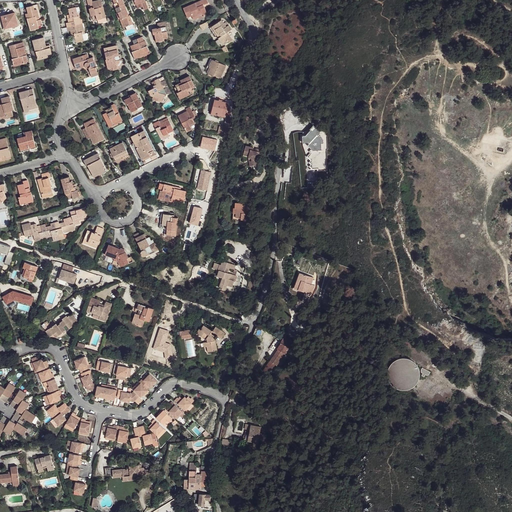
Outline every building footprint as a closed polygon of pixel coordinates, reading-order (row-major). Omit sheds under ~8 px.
[(92,0),(88,0),(94,22),(107,19),(104,8),(102,8),(100,4),(94,5),(93,2),(92,0)] [(135,0),(137,3),(142,2),(145,9),(149,7),(146,0),(135,0)] [(201,0),(184,8),(190,19),(201,15),(200,14),(203,13),(205,17),(206,16),(205,15),(209,13),(205,5),(210,2),(209,0),(201,0)] [(119,11),(122,17),(123,17),(127,26),(134,23),(131,14),(129,14),(125,3),(116,6),(118,12),(119,11)] [(27,13),(31,30),(40,28),(40,26),(44,24),(43,19),(41,20),(40,17),(42,16),(38,4),(28,6),(29,12),(27,13)] [(67,23),(68,27),(84,23),(82,13),(79,13),(78,8),(69,9),(71,17),(69,18),(70,22),(67,23)] [(2,19),(5,29),(7,28),(8,30),(19,27),(15,16),(2,19)] [(155,33),(157,42),(165,39),(164,36),(170,34),(166,19),(157,22),(158,26),(152,28),(153,34),(155,33)] [(223,19),(214,25),(225,42),(228,39),(230,41),(234,38),(230,32),(233,30),(229,25),(227,26),(223,19)] [(86,33),(84,23),(68,27),(69,32),(72,32),(73,34),(76,34),(77,43),(85,41),(84,34),(86,33)] [(214,25),(211,27),(224,46),(230,41),(228,39),(225,42),(214,25)] [(34,39),(39,59),(44,57),(43,55),(48,53),(48,56),(53,55),(51,45),(47,45),(45,37),(34,39)] [(130,52),(133,58),(136,56),(137,58),(144,56),(144,53),(149,51),(144,41),(143,42),(142,38),(132,41),(133,45),(130,46),(132,51),(130,52)] [(11,58),(13,65),(24,62),(24,60),(28,59),(25,46),(23,47),(21,42),(9,46),(12,56),(11,58)] [(107,59),(109,68),(115,66),(115,69),(120,66),(118,62),(120,60),(124,59),(122,53),(120,53),(119,44),(106,47),(109,59),(107,59)] [(74,59),(78,68),(85,66),(86,69),(90,68),(92,74),(98,72),(97,70),(98,69),(94,57),(90,58),(89,54),(74,59)] [(210,69),(207,75),(213,78),(214,76),(221,80),(227,67),(214,61),(210,69)] [(177,83),(178,85),(181,91),(178,92),(181,99),(191,94),(190,88),(197,85),(192,75),(182,79),(183,82),(177,83)] [(164,77),(154,81),(156,85),(152,87),(153,88),(147,91),(149,95),(163,100),(165,92),(163,88),(168,86),(164,77)] [(19,93),(23,111),(37,107),(32,88),(19,93)] [(134,96),(126,100),(128,104),(130,103),(133,111),(144,106),(137,92),(133,94),(134,96)] [(0,103),(0,115),(6,113),(7,115),(13,113),(12,109),(14,109),(10,96),(1,98),(2,103),(0,103)] [(215,101),(212,114),(225,117),(229,105),(215,101)] [(110,110),(103,113),(111,127),(117,123),(116,121),(122,118),(115,103),(112,104),(113,106),(109,108),(110,110)] [(194,108),(180,115),(187,130),(193,127),(191,123),(195,121),(194,117),(197,116),(194,108)] [(167,122),(157,126),(160,131),(164,129),(165,132),(170,131),(168,128),(170,126),(171,129),(174,127),(170,118),(165,119),(167,122)] [(227,118),(223,135),(229,137),(232,120),(227,118)] [(94,119),(83,124),(85,127),(90,138),(93,143),(102,138),(94,119)] [(307,142),(307,145),(313,150),(320,150),(321,145),(323,145),(324,141),(319,135),(322,133),(321,131),(317,129),(319,127),(317,126),(311,129),(309,131),(308,135),(302,134),(301,140),(307,142)] [(86,138),(90,138),(85,127),(81,129),(86,138)] [(24,136),(16,138),(19,152),(34,148),(30,136),(33,135),(31,129),(23,132),(24,136)] [(144,132),(131,137),(136,144),(137,144),(139,148),(149,142),(144,132)] [(219,134),(215,153),(221,154),(223,146),(229,137),(223,135),(219,134)] [(122,142),(109,148),(116,161),(120,159),(119,157),(127,153),(122,142)] [(139,148),(137,149),(144,160),(152,156),(151,154),(154,152),(149,142),(139,148)] [(306,167),(304,167),(311,169),(311,172),(316,172),(320,150),(313,150),(307,145),(306,149),(308,151),(304,155),(307,159),(305,161),(307,163),(305,164),(306,167)] [(259,150),(245,146),(242,155),(248,156),(248,157),(251,158),(251,166),(257,165),(256,160),(259,150)] [(9,147),(0,148),(0,159),(1,159),(1,156),(5,155),(6,157),(11,155),(9,147)] [(98,154),(84,160),(87,166),(89,165),(92,173),(105,168),(98,154)] [(105,168),(92,173),(95,176),(106,171),(105,168)] [(40,190),(43,189),(44,195),(51,192),(47,180),(50,178),(49,174),(41,176),(42,178),(37,180),(40,190)] [(68,176),(60,178),(66,196),(72,195),(72,198),(79,195),(77,187),(75,188),(74,184),(73,185),(71,179),(69,180),(68,176)] [(18,197),(21,205),(33,201),(26,181),(22,181),(22,184),(17,185),(20,196),(18,197)] [(163,187),(162,193),(159,192),(157,200),(175,206),(176,203),(183,205),(185,195),(179,194),(180,191),(163,187)] [(235,208),(234,217),(240,218),(240,219),(245,220),(245,218),(249,217),(250,204),(243,203),(243,205),(240,205),(240,203),(233,202),(233,208),(235,208)] [(85,207),(69,212),(71,218),(68,218),(69,224),(73,223),(81,221),(80,219),(84,218),(84,215),(87,214),(85,207)] [(162,216),(161,228),(167,229),(165,237),(175,239),(177,220),(171,220),(171,217),(162,216)] [(31,225),(30,223),(23,225),(26,237),(33,235),(34,238),(40,236),(40,239),(52,236),(53,239),(64,237),(64,233),(75,230),(73,223),(69,224),(68,218),(63,219),(64,223),(59,224),(58,222),(50,224),(50,226),(46,227),(45,224),(37,226),(36,223),(31,225)] [(87,231),(83,240),(97,245),(104,229),(97,227),(95,233),(87,231)] [(147,242),(146,238),(144,235),(136,238),(141,251),(140,253),(140,255),(141,256),(143,257),(145,257),(146,256),(147,255),(152,253),(152,255),(158,252),(156,245),(149,248),(147,242)] [(83,240),(82,243),(96,249),(97,245),(83,240)] [(0,252),(7,255),(10,247),(0,243),(0,252)] [(109,244),(105,255),(114,259),(115,256),(119,257),(121,264),(128,261),(127,259),(129,257),(127,251),(124,253),(121,249),(109,244)] [(114,259),(113,262),(116,263),(116,265),(118,264),(120,265),(121,264),(119,257),(115,256),(114,259)] [(39,266),(28,262),(26,261),(23,267),(25,268),(22,274),(28,276),(27,279),(32,281),(39,266)] [(242,285),(242,279),(233,276),(235,271),(240,272),(241,268),(229,265),(227,271),(217,269),(216,274),(224,276),(222,280),(228,282),(225,293),(231,294),(232,289),(238,290),(239,285),(242,285)] [(77,276),(62,271),(59,280),(74,285),(77,276)] [(302,281),(299,289),(312,294),(316,284),(312,283),(314,276),(300,271),(297,279),(302,281)] [(31,305),(33,297),(4,290),(1,303),(10,305),(11,300),(31,305)] [(98,300),(92,298),(87,313),(91,314),(92,313),(100,316),(99,320),(106,323),(112,305),(106,303),(105,307),(97,304),(98,300)] [(131,312),(129,318),(140,322),(141,320),(147,321),(151,308),(146,306),(145,308),(142,307),(143,305),(134,302),(132,307),(135,309),(133,313),(131,312)] [(57,331),(60,335),(66,330),(68,332),(80,323),(73,314),(69,317),(68,316),(63,319),(64,320),(61,322),(62,324),(59,326),(57,323),(50,328),(54,333),(57,331)] [(295,338),(299,334),(289,325),(285,330),(295,338)] [(218,340),(215,338),(216,335),(224,339),(227,335),(219,329),(215,331),(206,326),(204,330),(203,329),(199,333),(207,339),(209,349),(210,353),(219,351),(218,340)] [(50,328),(46,330),(50,336),(54,333),(50,328)] [(190,329),(179,331),(180,339),(191,337),(190,329)] [(275,353),(270,361),(277,365),(286,351),(280,348),(275,353)] [(422,378),(422,374),(422,371),(421,368),(419,365),(417,362),(415,360),(412,358),(408,357),(405,357),(402,357),(398,358),(395,360),(393,362),(391,365),(389,368),(388,371),(388,374),(388,378),(389,381),(391,384),(393,386),(395,389),(398,390),(401,391),(405,391),(408,391),(411,390),(414,389),(417,386),(419,384),(421,381),(422,378)] [(82,371),(83,375),(91,372),(87,360),(78,364),(80,371),(82,371)] [(39,361),(34,362),(36,365),(38,371),(40,375),(51,370),(48,364),(45,365),(44,362),(40,363),(39,361)] [(104,363),(102,371),(111,373),(114,365),(104,363)] [(268,363),(263,370),(268,374),(273,366),(268,363)] [(123,368),(121,376),(131,378),(133,370),(123,368)] [(425,369),(423,372),(425,374),(424,377),(427,378),(428,376),(431,376),(432,373),(425,369)] [(41,375),(45,384),(57,379),(55,375),(54,375),(52,376),(50,372),(41,375)] [(142,380),(140,382),(149,390),(150,388),(151,388),(158,382),(150,375),(143,381),(142,380)] [(85,381),(88,391),(98,394),(99,387),(96,386),(94,381),(96,381),(94,376),(85,381)] [(46,386),(47,390),(50,389),(52,394),(61,391),(57,381),(46,386)] [(140,382),(133,391),(143,399),(150,391),(149,390),(140,382)] [(100,388),(98,398),(108,400),(111,389),(104,387),(104,389),(100,388)] [(0,403),(2,405),(5,401),(9,404),(17,393),(12,390),(9,394),(3,390),(0,394),(0,403)] [(46,399),(49,408),(62,403),(60,398),(63,397),(63,396),(62,393),(46,399)] [(123,402),(123,404),(132,406),(133,404),(136,405),(141,400),(136,395),(134,397),(129,396),(129,395),(125,393),(123,402)] [(2,425),(0,427),(0,437),(3,434),(9,437),(12,432),(23,439),(27,433),(22,429),(27,424),(31,427),(36,421),(26,413),(29,408),(24,405),(27,400),(21,396),(14,406),(20,410),(17,415),(21,418),(16,426),(12,423),(8,429),(2,425)] [(178,400),(175,403),(185,412),(192,405),(186,399),(183,401),(181,399),(179,400),(178,400)] [(173,410),(169,413),(176,420),(182,414),(172,404),(170,406),(171,408),(173,410)] [(56,408),(49,414),(54,420),(61,415),(63,416),(70,410),(66,406),(59,412),(56,408)] [(63,416),(56,422),(61,429),(68,423),(65,419),(72,413),(70,410),(63,416)] [(165,411),(157,418),(164,425),(168,421),(170,423),(172,424),(175,420),(165,411)] [(75,416),(68,428),(76,432),(82,424),(77,421),(79,420),(79,418),(75,416)] [(156,426),(152,430),(154,432),(157,434),(159,437),(160,437),(166,430),(156,421),(154,424),(155,424),(156,426)] [(84,422),(82,434),(91,437),(93,427),(87,426),(88,424),(88,423),(84,422)] [(111,430),(109,439),(119,441),(122,429),(117,428),(117,429),(116,431),(111,430)] [(145,429),(141,430),(143,439),(145,448),(153,447),(153,444),(152,437),(148,437),(145,429)] [(246,429),(243,441),(249,441),(249,440),(258,442),(260,433),(247,430),(246,429)] [(124,430),(122,442),(131,443),(132,442),(133,435),(128,434),(128,432),(129,430),(124,430)] [(132,442),(135,451),(143,450),(141,440),(143,439),(141,430),(136,431),(138,440),(132,442)] [(157,434),(152,437),(153,444),(158,444),(157,440),(160,439),(159,437),(157,434)] [(214,440),(206,441),(207,450),(212,448),(214,440)] [(74,445),(72,454),(82,456),(83,451),(85,451),(86,451),(87,447),(79,445),(74,445)] [(35,460),(38,470),(43,469),(48,467),(49,470),(54,468),(49,455),(35,460)] [(71,456),(69,467),(70,467),(71,465),(80,467),(82,467),(84,463),(82,463),(80,463),(81,458),(71,456)] [(70,478),(73,478),(80,479),(81,472),(79,471),(80,467),(71,465),(70,467),(69,467),(68,469),(72,470),(70,478)] [(0,477),(0,482),(2,483),(3,485),(10,483),(14,482),(15,486),(21,484),(18,466),(11,469),(12,472),(12,476),(8,476),(0,477)] [(114,474),(115,481),(124,479),(125,484),(134,482),(134,478),(146,476),(145,471),(145,469),(143,469),(142,466),(131,468),(132,470),(114,474)] [(201,472),(201,485),(205,485),(206,480),(211,479),(211,473),(201,472)] [(79,486),(78,494),(87,496),(89,487),(79,486)] [(199,494),(198,505),(209,506),(211,495),(199,494)]
